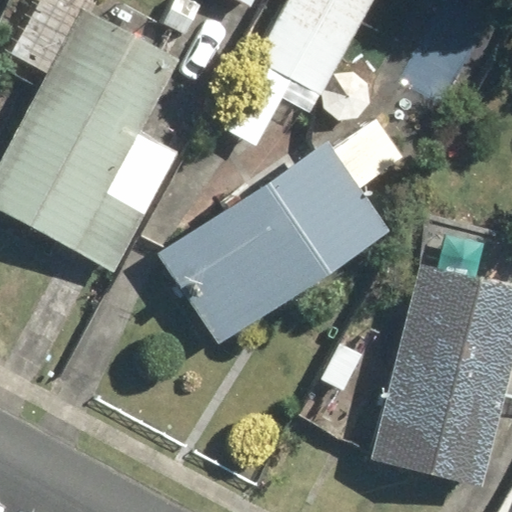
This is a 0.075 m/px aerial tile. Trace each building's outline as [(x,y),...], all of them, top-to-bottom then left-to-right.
[(33,0),(4,62),(32,75),(0,140),(0,220),(113,275),(171,153),(136,137),(172,61),(45,0),(33,0)] [(248,0),(224,0),(242,11),(248,0)] [(368,0),(277,0),(246,56),(315,95),(368,0)] [(367,120),(324,151),(317,140),(146,262),(206,346),(373,227),(354,201),(401,167),(367,120)] [(511,327),(508,327),(511,308),(511,292),(406,269),(361,465),(471,490),(491,399),(511,403),(511,327)] [(273,397),(317,342),(289,319),(245,374),(273,397)] [(338,396),(363,339),(336,328),(311,384),(338,396)]
